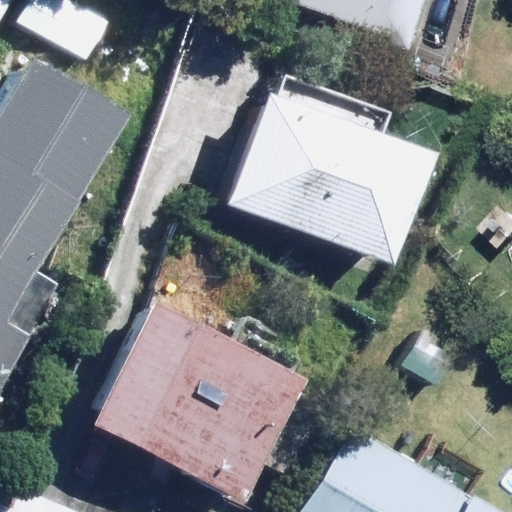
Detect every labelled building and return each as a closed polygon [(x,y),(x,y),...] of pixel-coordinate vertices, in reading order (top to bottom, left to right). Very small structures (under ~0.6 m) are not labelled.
[(435,0),(306,0),(421,39),(435,0)] [(0,318),(115,102),(19,52),(0,87),(0,370),(18,335),(0,325),(0,318)] [(428,151),(256,93),(220,202),(391,259),(428,151)] [(295,376),(146,296),(80,416),(229,497),(295,376)] [(494,511),(348,420),(289,511),(494,511)]
